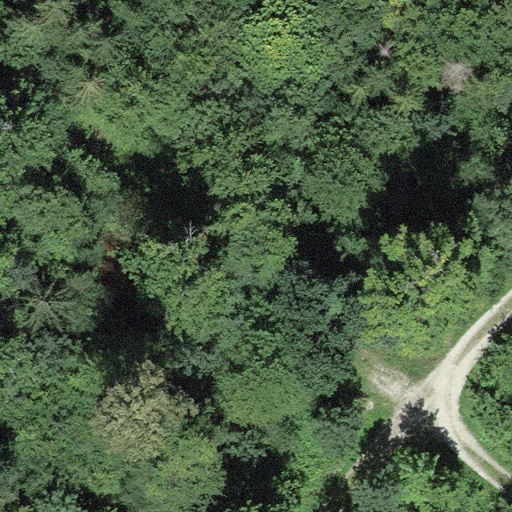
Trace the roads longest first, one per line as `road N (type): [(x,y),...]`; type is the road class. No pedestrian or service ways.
road 1 (track): [(511,490),(418,405),(0,75)]
road 2 (track): [(511,317),(418,405),(335,511)]
